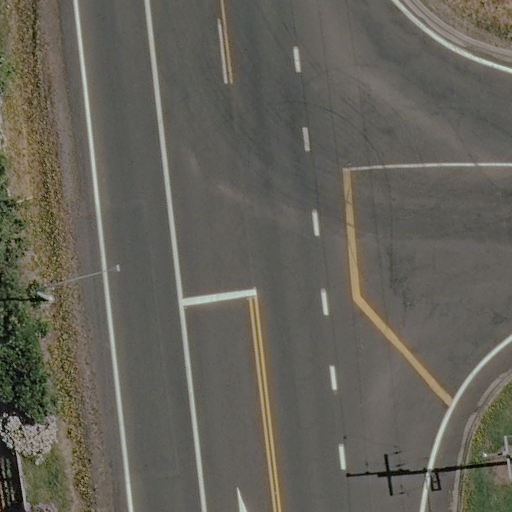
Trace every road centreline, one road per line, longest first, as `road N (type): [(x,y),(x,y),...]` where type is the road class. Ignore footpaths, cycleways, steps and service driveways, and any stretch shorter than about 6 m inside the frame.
road 1 (primary): [(253,511),(215,166)]
road 2 (unclassified): [(215,166),(511,168)]
road 3 (primary): [(215,166),(199,0)]
